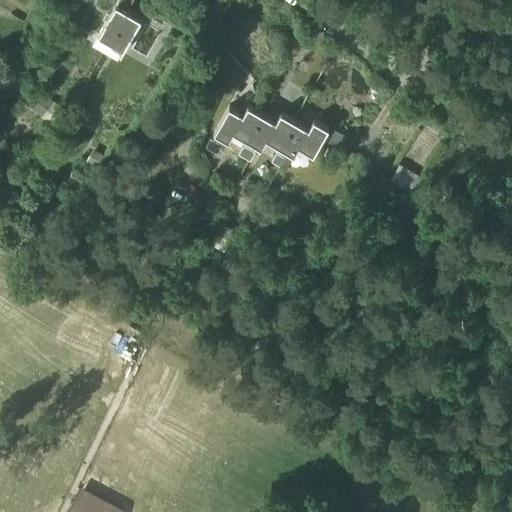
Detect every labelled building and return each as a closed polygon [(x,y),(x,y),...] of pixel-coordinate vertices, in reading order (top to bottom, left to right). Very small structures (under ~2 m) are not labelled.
[(117,0),(98,34),(124,48),(141,18),(127,9),(132,0),(117,0)] [(84,46),(112,61),(118,49),(90,34),(84,46)] [(46,93),(33,108),(43,117),(57,102),(46,93)] [(229,105),(213,131),(228,140),(234,131),(261,147),(267,138),(294,154),(300,145),(313,152),(319,141),(336,150),(343,138),(327,128),(328,127),(314,118),(308,127),(281,111),(275,120),(248,104),(242,113),(229,105)] [(213,135),(208,145),(221,152),(226,143),(213,135)] [(247,143),(241,152),(253,159),(259,150),(247,143)] [(95,148),(89,161),(102,168),(109,155),(95,148)] [(279,151),(274,160),(286,166),(291,157),(279,151)] [(399,187),(389,204),(409,215),(419,198),(399,187)] [(310,215),(290,222),(296,240),(316,233),(310,215)] [(224,222),(212,243),(225,251),(237,230),(224,222)] [(70,487),(60,511),(112,511),(115,506),(70,487)]
